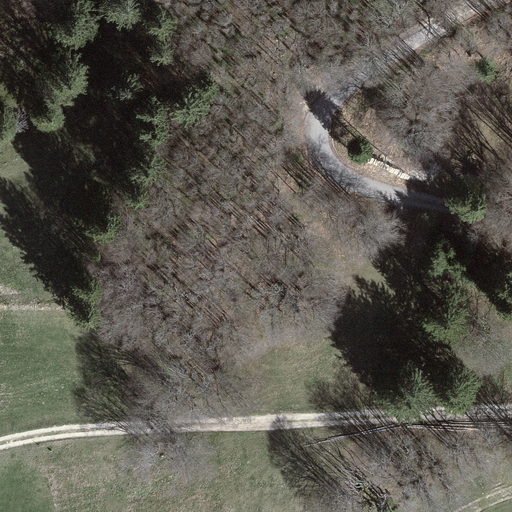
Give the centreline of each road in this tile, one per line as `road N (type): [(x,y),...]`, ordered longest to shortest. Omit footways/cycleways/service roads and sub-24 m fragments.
road 1 (track): [(0,442),(72,424),(511,414)]
road 2 (track): [(490,0),(367,78),(344,102),(333,137),(345,162),(367,177),(511,224)]
